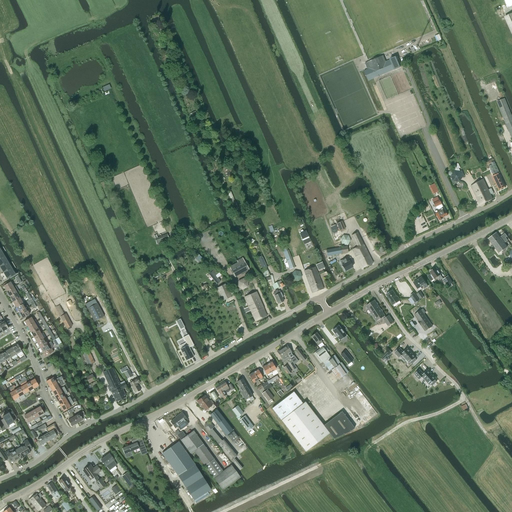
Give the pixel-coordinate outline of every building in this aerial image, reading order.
[(366,70),(364,71),(368,81),(370,80),(373,78),(374,78),(375,78),(394,69),(393,66),(396,64),(395,62),(391,63),(390,60),(381,64),(378,57),(367,62),(365,63),(367,69),(366,70)] [(496,102),(511,139),(511,138),(511,118),(504,99),(496,102)] [(492,165),(489,166),(493,174),(499,172),(495,164),(492,165)] [(450,171),(448,174),(451,177),(453,181),(459,182),(463,177),(464,176),(462,171),(460,172),(455,171),(454,171),(453,173),(450,171)] [(497,174),(492,177),(494,179),(499,190),(506,186),(500,173),(497,174)] [(475,196),(488,189),(483,180),(470,187),(475,196)] [(488,189),(475,196),(480,205),(492,199),(490,194),(493,193),(492,189),(488,191),(488,189)] [(441,204),(442,204),(438,198),(432,201),(435,207),(436,207),(437,211),(434,212),(436,216),(437,216),(439,220),(441,220),(442,220),(443,219),(443,218),(448,215),(446,211),(445,211),(443,208),(441,204)] [(340,231),(345,229),(342,221),(337,223),(340,231)] [(351,250),(361,269),(372,264),(357,233),(352,235),(357,247),(351,250)] [(494,247),(498,243),(497,242),(501,239),(502,240),(505,238),(507,236),(504,233),(499,237),(496,233),(488,239),(494,247)] [(162,242),(160,236),(154,238),(157,244),(162,242)] [(498,243),(494,247),(499,253),(507,247),(504,243),(507,240),(505,238),(502,240),(501,239),(497,242),(498,243)] [(337,248),(326,250),(327,258),(338,255),(337,248)] [(289,270),(294,268),(288,251),(282,253),(289,270)] [(262,256),(257,258),(262,269),(267,267),(266,265),(264,265),(263,262),(264,261),(262,256)] [(341,265),(344,271),(352,267),(349,261),(350,261),(347,257),(341,260),(344,264),(341,265)] [(0,267),(3,273),(11,268),(7,262),(0,266),(0,267)] [(244,262),(231,270),(235,277),(248,269),(244,262)] [(313,277),(318,275),(315,267),(304,271),(309,286),(315,284),(313,277)] [(11,268),(3,273),(7,279),(15,274),(11,268)] [(435,268),(430,271),(432,275),(431,275),(430,274),(427,276),(431,281),(437,276),(440,280),(442,278),(435,268)] [(212,271),(208,275),(217,285),(221,282),(212,271)] [(294,271),(291,275),(293,280),(298,281),(302,277),(300,272),(294,271)] [(315,284),(309,286),(312,293),(323,289),(318,275),(313,277),(315,284)] [(451,284),(452,283),(448,276),(443,279),(447,286),(448,286),(451,284)] [(428,286),(421,277),(413,283),(417,289),(423,285),(425,288),(428,286)] [(243,289),(248,287),(248,281),(243,278),(238,281),(238,287),(243,289)] [(7,292),(13,288),(10,282),(9,280),(3,284),(3,286),(7,292)] [(217,288),(223,301),(231,296),(225,284),(217,288)] [(10,297),(16,293),(19,291),(16,286),(13,288),(7,292),(10,297)] [(392,306),(400,301),(397,296),(396,297),(392,290),(385,295),(390,301),(389,301),(392,306)] [(274,296),(278,304),(283,301),(281,298),(282,297),(281,293),(280,293),(279,291),(273,293),(274,296)] [(256,292),(244,297),(246,303),(241,305),(245,313),(250,310),(255,321),(266,316),(256,292)] [(16,293),(10,297),(13,302),(20,298),(16,293)] [(415,303),(419,300),(414,293),(410,296),(411,297),(408,300),(412,304),(414,302),(415,303)] [(16,307),(23,303),(20,298),(13,302),(16,307)] [(370,313),(371,313),(375,310),(375,311),(380,309),(374,300),(366,306),(366,307),(366,308),(367,310),(368,310),(370,313)] [(16,307),(19,313),(26,309),(28,308),(26,305),(24,306),(23,303),(16,307)] [(97,304),(87,309),(94,322),(104,317),(97,304)] [(26,309),(19,313),(22,318),(29,314),(26,309)] [(388,326),(393,322),(388,316),(385,318),(384,316),(385,316),(382,313),(382,311),(381,310),(380,309),(375,311),(375,310),(371,313),(370,313),(376,322),(382,318),(383,319),(388,326)] [(414,315),(419,321),(418,322),(420,325),(421,325),(425,331),(432,326),(424,314),(425,312),(423,309),(414,315)] [(67,316),(62,319),(68,331),(73,329),(67,316)] [(31,317),(24,321),(27,327),(34,323),(36,322),(35,320),(33,321),(31,317)] [(30,332),(37,328),(34,323),(27,327),(30,332)] [(338,326),(332,330),(339,340),(346,335),(338,326)] [(37,328),(30,332),(34,338),(41,334),(37,328)] [(310,337),(317,346),(322,342),(320,340),(321,339),(316,332),(310,337)] [(37,343),(44,339),(41,334),(34,338),(37,343)] [(180,349),(186,361),(193,357),(189,347),(193,345),(188,335),(182,338),(185,343),(186,346),(180,349)] [(44,339),(37,343),(40,348),(47,344),(44,339)] [(47,344),(40,348),(43,353),(45,356),(53,352),(52,350),(53,346),(51,342),(47,344)] [(12,347),(16,354),(21,351),(17,344),(12,347)] [(293,356),(286,345),(280,349),(282,352),(284,351),(287,354),(290,358),(294,364),(295,363),(298,361),(294,355),(293,356)] [(330,358),(329,357),(326,353),(328,351),(324,345),(313,354),(320,363),(322,362),(329,371),(330,370),(338,381),(349,372),(341,362),(340,363),(334,355),(330,358)] [(16,354),(12,347),(6,350),(11,357),(16,354)] [(400,348),(399,348),(394,353),(399,358),(402,356),(409,363),(410,363),(412,364),(416,360),(415,358),(416,357),(415,357),(407,349),(408,349),(407,348),(403,352),(399,348),(400,348)] [(282,352),(280,349),(276,351),(284,362),(287,360),(291,366),(294,364),(290,358),(287,354),(284,351),(282,352)] [(0,354),(4,361),(11,357),(6,350),(0,354)] [(89,366),(94,363),(88,350),(82,352),(89,366)] [(348,364),(352,360),(345,351),(340,354),(348,364)] [(306,358),(300,352),(297,354),(303,361),(306,358)] [(266,364),(271,372),(276,369),(271,362),(266,364)] [(271,372),(266,364),(262,367),(266,375),(271,372)] [(112,368),(103,372),(116,402),(126,397),(122,389),(126,387),(124,382),(121,383),(121,384),(120,385),(112,368)] [(420,370),(420,369),(414,375),(419,380),(422,377),(429,385),(430,384),(432,386),(437,382),(435,380),(436,379),(435,379),(428,371),(428,370),(427,370),(423,374),(420,370)] [(132,376),(130,372),(129,370),(123,372),(127,379),(132,376)] [(253,373),(257,380),(262,377),(258,370),(253,373)] [(257,380),(253,373),(248,375),(253,383),(257,380)] [(56,383),(58,382),(57,379),(54,380),(53,377),(49,379),(46,381),(47,384),(49,387),(56,383)] [(134,381),(130,383),(135,393),(140,390),(137,384),(139,383),(137,378),(134,380),(134,381)] [(29,382),(33,389),(38,386),(34,379),(29,382)] [(246,386),(242,379),(236,382),(240,389),(241,389),(246,386)] [(33,389),(29,382),(27,383),(26,381),(23,382),(24,385),(28,391),(33,389)] [(23,382),(20,384),(21,386),(19,388),(23,394),(28,391),(24,385),(23,382)] [(225,394),(230,391),(224,382),(219,385),(223,391),(224,391),(225,394)] [(52,392),(59,388),(56,383),(49,387),(52,392)] [(223,391),(219,385),(215,387),(221,397),(225,395),(225,394),(224,391),(223,391)] [(241,389),(241,390),(240,391),(245,400),(252,396),(246,386),(241,389)] [(14,390),(18,397),(23,394),(19,388),(14,390)] [(59,388),(52,392),(55,397),(62,393),(59,388)] [(18,397),(14,390),(9,393),(13,400),(18,397)] [(273,398),(267,390),(262,394),(268,402),(273,398)] [(213,391),(208,394),(212,401),(217,397),(213,391)] [(333,439),(350,431),(354,428),(341,411),(323,425),(305,402),(302,404),(293,392),(272,408),(305,451),(329,433),(333,439)] [(62,393),(55,397),(58,402),(64,398),(62,393)] [(209,401),(204,396),(197,401),(202,409),(203,408),(204,410),(212,405),(213,404),(210,400),(209,401)] [(64,398),(58,402),(60,406),(67,403),(64,398)] [(67,403),(60,406),(63,411),(70,407),(67,403)] [(237,406),(232,410),(237,417),(243,413),(237,406)] [(34,410),(38,417),(44,414),(39,407),(34,410)] [(29,413),(33,420),(38,417),(34,410),(29,413)] [(71,413),(69,410),(66,412),(70,419),(67,420),(71,427),(77,423),(73,417),(71,413)] [(217,410),(210,415),(226,436),(233,431),(217,410)] [(73,417),(77,423),(82,420),(81,418),(85,416),(82,412),(73,417)] [(185,421),(187,419),(182,412),(177,416),(177,417),(170,422),(175,428),(177,426),(180,430),(188,424),(185,421)] [(0,420),(5,429),(8,427),(7,425),(13,422),(12,421),(13,420),(11,418),(8,413),(2,417),(3,419),(0,420)] [(33,420),(29,413),(24,416),(28,423),(33,420)] [(253,425),(246,417),(240,421),(247,430),(253,425)] [(237,456),(236,455),(235,456),(223,440),(221,441),(211,429),(214,427),(210,423),(207,422),(204,424),(204,428),(232,461),(234,458),(237,456)] [(47,432),(51,439),(57,436),(56,434),(58,433),(54,424),(45,429),(47,432)] [(231,465),(222,471),(193,431),(186,436),(182,431),(177,435),(190,454),(194,451),(222,490),(240,477),(231,465)] [(51,439),(47,432),(45,433),(46,434),(42,436),(46,442),(51,439)] [(233,432),(227,436),(232,442),(238,438),(233,432)] [(41,445),(46,442),(42,436),(42,435),(40,436),(40,437),(37,439),(41,445)] [(132,455),(131,453),(131,451),(138,448),(141,455),(147,453),(142,440),(142,439),(140,435),(130,440),(132,443),(133,444),(122,449),(125,458),(132,455)] [(25,456),(25,455),(30,452),(27,448),(30,446),(26,440),(21,443),(23,446),(20,447),(25,456)] [(195,465),(178,442),(162,454),(178,476),(194,501),(208,491),(210,490),(211,490),(195,465)] [(19,459),(20,459),(21,459),(22,458),(23,457),(25,456),(25,455),(25,456),(20,447),(18,445),(16,446),(18,449),(14,451),(19,459)] [(13,448),(4,453),(8,459),(11,457),(14,462),(19,459),(14,451),(13,448)] [(100,460),(105,466),(108,469),(115,464),(113,460),(109,454),(100,460)] [(234,458),(232,461),(240,470),(242,468),(234,458)] [(90,465),(83,470),(90,480),(93,477),(96,481),(95,482),(100,489),(105,485),(100,478),(99,479),(96,475),(97,474),(97,473),(100,471),(97,465),(93,468),(90,465)] [(127,472),(122,476),(131,488),(136,484),(127,472)] [(64,477),(59,481),(63,488),(64,488),(65,490),(70,488),(68,485),(68,484),(69,484),(67,481),(66,481),(64,477)] [(55,500),(60,497),(51,483),(46,486),(55,500)] [(37,495),(36,494),(29,499),(33,504),(38,500),(38,501),(40,499),(40,498),(42,496),(40,493),(37,495)] [(93,496),(89,499),(97,510),(102,507),(93,496)] [(38,500),(33,504),(39,511),(45,505),(40,499),(38,501),(38,500)] [(66,511),(71,508),(66,501),(61,504),(66,511)]
